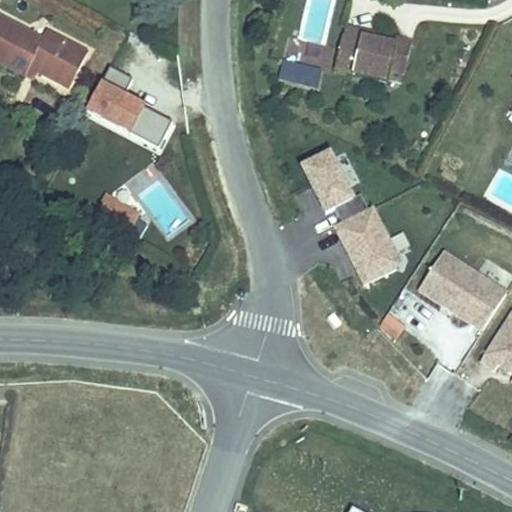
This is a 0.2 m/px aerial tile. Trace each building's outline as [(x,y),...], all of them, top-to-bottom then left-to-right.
[(0,67),(22,78),(28,65),(43,72),(59,79),(67,62),(80,68),(88,52),(46,33),(43,40),(0,20),(0,67)] [(348,24),(340,68),(395,78),(397,69),(415,72),(421,38),(403,35),(402,42),(378,38),(380,30),(348,24)] [(285,61),(280,81),(319,91),(324,71),(285,61)] [(67,62),(59,79),(73,85),(80,68),(67,62)] [(28,65),(22,78),(37,85),(43,72),(28,65)] [(131,136),(146,104),(99,83),(84,115),(131,136)] [(132,136),(157,150),(172,123),(148,109),(132,136)] [(300,167),(323,217),(356,202),(333,152),(300,167)] [(123,226),(132,210),(106,196),(97,212),(123,226)] [(375,207),(333,227),(361,288),(403,268),(375,207)] [(482,335),(508,292),(438,249),(393,321),(433,347),(453,316),(482,335)] [(386,316),(378,330),(398,341),(406,327),(386,316)]
